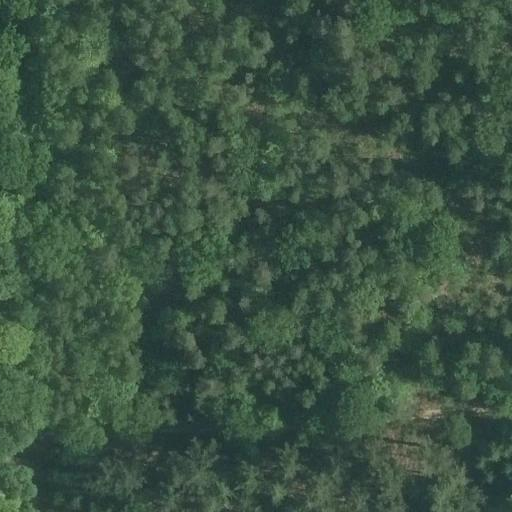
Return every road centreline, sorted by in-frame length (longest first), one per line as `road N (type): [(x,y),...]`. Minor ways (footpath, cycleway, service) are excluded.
road 1 (track): [(511,394),(0,426)]
road 2 (track): [(0,327),(0,134)]
